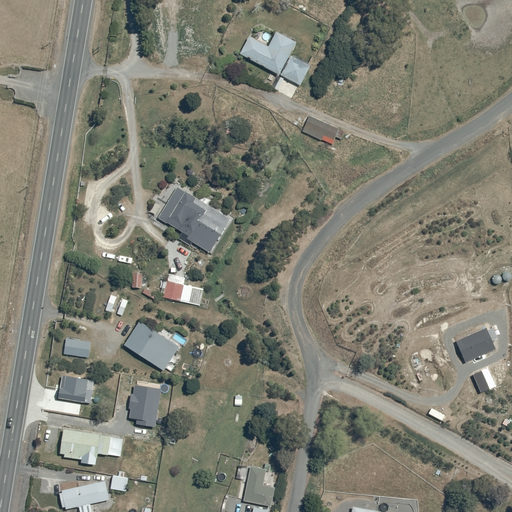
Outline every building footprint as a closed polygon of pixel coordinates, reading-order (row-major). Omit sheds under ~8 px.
[(292,42),(273,33),(266,47),(246,38),(237,56),(277,75),(292,42)] [(289,56),(279,76),(272,90),(276,92),(283,78),(298,86),(308,66),(289,56)] [(138,82),(130,82),(130,90),(138,90),(138,82)] [(328,106),(324,114),(337,120),(341,112),(328,106)] [(342,133),(307,117),(300,132),(329,145),(333,137),(339,140),(342,133)] [(188,240),(211,254),(231,221),(209,207),(180,189),(161,218),(190,237),(188,240)] [(134,275),(133,288),(142,289),(143,275),(134,275)] [(194,288),(164,281),(160,297),(190,304),(194,288)] [(143,288),(139,294),(149,300),(153,294),(143,288)] [(115,298),(107,295),(102,311),(111,313),(115,298)] [(141,323),(125,347),(165,372),(181,348),(141,323)] [(78,340),(62,339),(61,355),(77,356),(78,340)] [(415,360),(407,363),(413,378),(421,375),(415,360)] [(159,409),(121,406),(120,416),(158,420),(159,409)] [(65,430),(62,454),(66,455),(66,458),(83,461),(83,464),(97,466),(99,454),(110,456),(110,455),(113,438),(113,437),(65,430)] [(124,440),(113,438),(110,455),(122,456),(124,440)] [(245,502),(272,507),(276,488),(264,486),(267,470),(252,467),(248,483),(245,502)] [(114,476),(112,489),(127,492),(129,479),(114,476)] [(68,510),(80,507),(81,511),(93,511),(91,504),(111,500),(107,481),(63,491),(64,493),(60,494),(63,508),(67,507),(68,510)]
